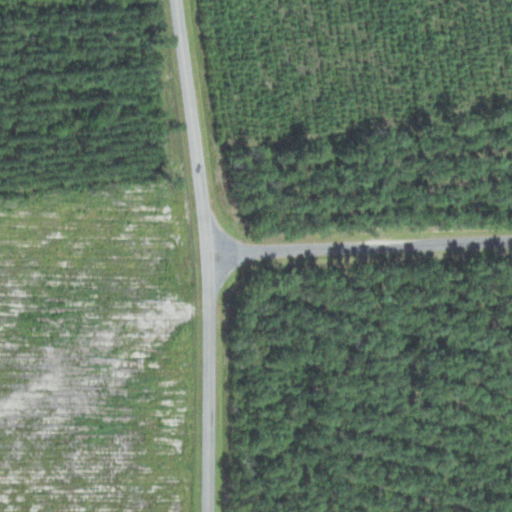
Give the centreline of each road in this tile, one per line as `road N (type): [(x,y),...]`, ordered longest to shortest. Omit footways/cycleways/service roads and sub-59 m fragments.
road 1 (residential): [(207,511),(208,245),(177,0)]
road 2 (residential): [(511,242),(208,245)]
